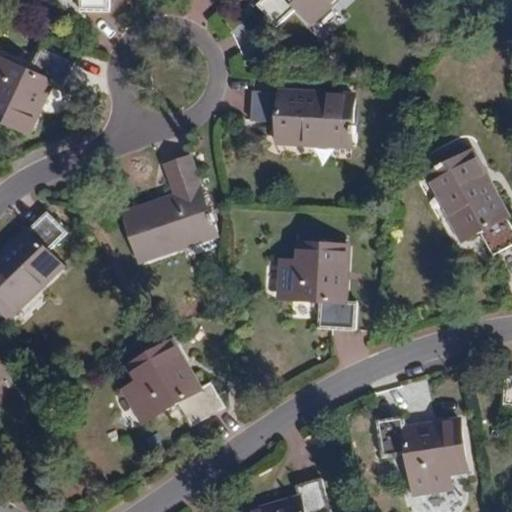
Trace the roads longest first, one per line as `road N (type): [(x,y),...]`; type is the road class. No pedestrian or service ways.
road 1 (residential): [(139,511),(350,377),(511,328)]
road 2 (residential): [(147,116),(125,91),(122,57),(153,19),(186,15),(218,35),(230,70),(226,88)]
road 3 (residential): [(147,116),(15,187),(0,203)]
